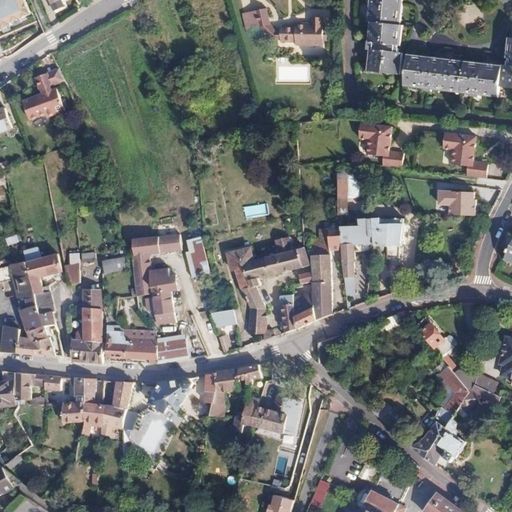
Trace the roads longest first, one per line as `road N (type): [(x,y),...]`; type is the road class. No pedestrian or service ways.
road 1 (residential): [(488,511),(366,415),(294,344)]
road 2 (residential): [(294,344),(160,375),(70,368)]
road 3 (residential): [(480,291),(383,307),(294,344)]
road 4 (residential): [(120,0),(0,72)]
